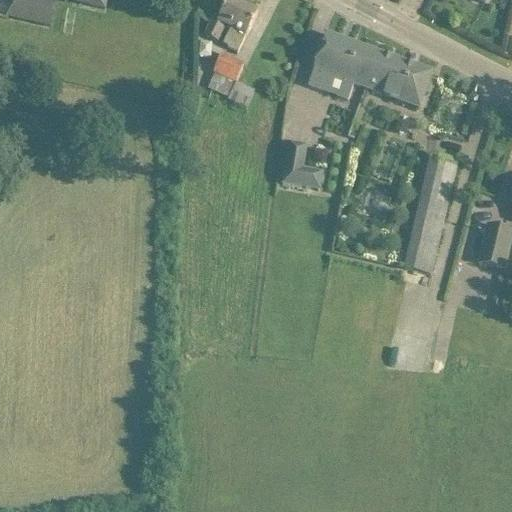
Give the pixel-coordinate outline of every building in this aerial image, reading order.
[(33,0),(28,22),(50,27),(55,0),(33,0)] [(106,0),(77,0),(77,3),(104,10),(106,0)] [(238,54),(246,38),(257,14),(229,0),(219,19),(214,17),(204,37),(217,43),(225,27),(230,30),(222,46),(238,54)] [(432,74),(325,35),(312,72),(313,72),(308,87),(348,102),(353,86),(419,110),(432,74)] [(207,89),(228,100),(244,65),(221,54),(212,74),(214,75),(207,89)] [(319,192),(322,174),(302,171),(305,147),(288,144),(282,186),(319,192)] [(403,270),(430,277),(458,164),(431,157),(403,270)] [(478,266),(503,271),(511,232),(487,227),(478,266)]
